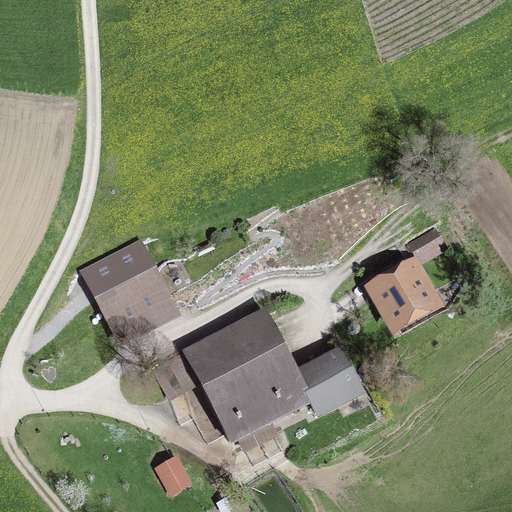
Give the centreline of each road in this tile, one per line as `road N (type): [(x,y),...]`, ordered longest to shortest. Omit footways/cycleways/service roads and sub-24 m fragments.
road 1 (track): [(2,404),(11,356),(60,269),(89,185),(93,79),(83,0)]
road 2 (track): [(311,293),(271,288),(225,308),(81,402),(2,404)]
road 3 (track): [(226,471),(154,430),(81,402)]
